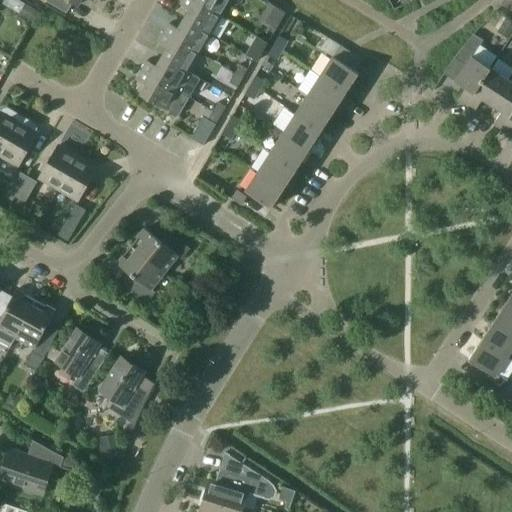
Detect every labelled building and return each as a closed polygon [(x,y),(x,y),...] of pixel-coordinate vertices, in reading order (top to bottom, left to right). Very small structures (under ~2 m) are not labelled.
[(81,0),(90,0),(93,2),(94,0),(47,0),(46,3),(66,15),(72,5),(77,7),(81,0)] [(183,19),(210,35),(221,17),(192,0),(182,0),(180,5),(189,10),(183,19)] [(192,0),(221,17),(230,0),(235,0),(240,2),(241,0),(192,0)] [(277,30),(286,11),(274,5),(265,23),(277,30)] [(163,34),(199,54),(210,35),(183,19),(177,30),(169,25),(163,34)] [(188,73),(188,72),(199,54),(163,34),(159,42),(167,47),(161,57),(188,73)] [(474,34),(456,58),(467,66),(456,83),(466,90),(458,102),(466,107),(491,70),(473,58),(485,41),(474,34)] [(286,40),(277,35),(271,45),(280,51),(286,40)] [(250,45),(258,50),(263,41),(255,36),(250,45)] [(345,94),(358,74),(355,72),(362,60),(329,39),(322,50),(333,58),(320,77),(345,94)] [(266,53),(275,59),(280,51),(271,45),(266,53)] [(188,98),(189,98),(200,79),(188,72),(188,73),(161,57),(155,67),(147,62),(142,71),(188,98)] [(238,65),(233,74),(241,79),(246,70),(238,65)] [(483,101),(492,107),(509,81),(491,70),(466,107),(475,113),(483,101)] [(166,111),(177,117),(188,98),(142,71),(137,80),(145,84),(139,95),(166,111)] [(227,83),(235,88),(241,79),(233,74),(227,83)] [(262,80),(253,74),(248,84),(256,90),(262,80)] [(320,77),(307,96),(333,113),(345,94),(320,77)] [(502,113),(494,125),(503,131),(511,116),(511,83),(509,81),(492,107),(502,113)] [(242,93),(251,98),(256,90),(248,84),(242,93)] [(295,115),(320,132),(333,113),(307,96),(295,115)] [(224,107),(216,102),(211,112),(219,116),(224,107)] [(0,150),(20,117),(6,108),(3,109),(0,113),(0,112),(0,150)] [(202,145),(214,125),(219,116),(211,112),(194,140),(202,145)] [(230,114),(225,123),(233,129),(239,119),(230,114)] [(295,115),(282,134),(308,151),(320,132),(295,115)] [(511,134),(511,116),(503,131),(511,136),(511,134)] [(0,150),(0,156),(17,166),(36,133),(33,132),(35,129),(34,125),(20,117),(0,150)] [(219,133),(228,138),(233,129),(225,123),(219,133)] [(282,134),(270,153),(295,170),(308,151),(282,134)] [(57,146),(38,179),(57,190),(76,157),(57,146)] [(295,170),(270,153),(257,172),(282,189),(295,170)] [(77,201),(95,168),(76,157),(57,190),(77,201)] [(15,170),(0,195),(0,198),(9,204),(25,176),(15,170)] [(282,189),(257,172),(244,192),(269,208),(282,189)] [(20,210),(36,182),(25,176),(9,204),(20,210)] [(231,199),(242,206),(247,197),(237,190),(231,199)] [(85,210),(75,204),(58,232),(69,238),(85,210)] [(144,228),(130,245),(163,272),(176,256),(180,259),(189,248),(168,232),(161,241),(144,228)] [(146,303),(155,292),(150,288),(163,272),(130,245),(116,263),(133,276),(126,286),(146,303)] [(4,311),(0,308),(0,343),(9,349),(15,339),(14,338),(34,301),(15,291),(4,311)] [(43,332),(54,311),(34,301),(14,338),(15,339),(33,348),(30,354),(24,365),(36,371),(41,360),(53,338),(43,332)] [(511,306),(504,301),(492,320),(511,333),(511,306)] [(511,345),(511,333),(492,320),(479,339),(505,356),(511,345)] [(82,393),(96,372),(86,366),(99,345),(76,329),(54,362),(77,377),(71,385),(82,393)] [(505,356),(479,339),(466,358),(476,365),(469,375),(495,393),(505,379),(494,372),(505,356)] [(126,421),(139,400),(129,394),(143,373),(120,357),(98,391),(109,398),(103,407),(126,421)] [(104,459),(121,455),(116,433),(99,438),(104,459)] [(0,472),(0,483),(41,496),(51,465),(58,468),(61,458),(31,442),(27,457),(7,451),(0,472)] [(203,498),(242,510),(247,493),(263,498),(270,499),(275,497),(277,490),(274,486),(270,482),(243,465),(239,476),(219,470),(215,481),(209,479),(203,498)] [(203,498),(198,511),(241,511),(242,510),(203,498)]
